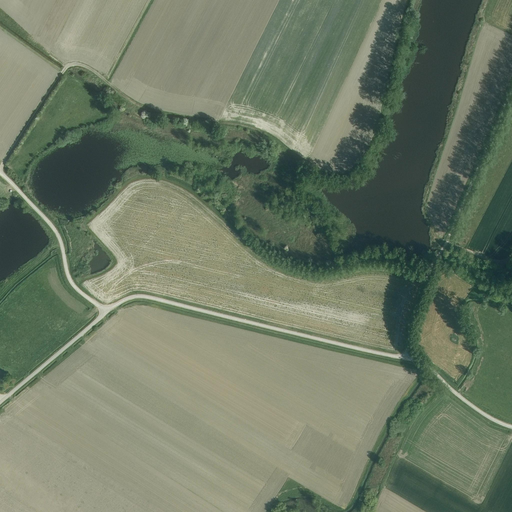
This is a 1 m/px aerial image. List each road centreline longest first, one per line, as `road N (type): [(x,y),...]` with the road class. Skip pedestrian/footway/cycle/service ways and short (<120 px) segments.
road 1 (unclassified): [(106,310),(139,295),(412,358)]
road 2 (unclassified): [(412,358),(410,319),(511,91)]
road 3 (unclassified): [(106,310),(74,286),(54,230),(0,172)]
road 4 (unclassified): [(106,310),(0,402)]
road 5 (unclassified): [(412,358),(511,426)]
